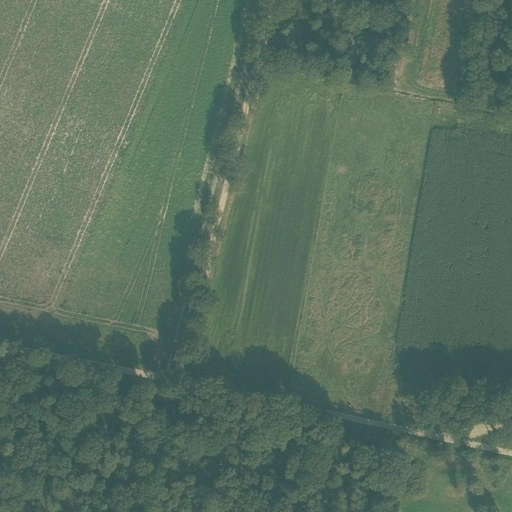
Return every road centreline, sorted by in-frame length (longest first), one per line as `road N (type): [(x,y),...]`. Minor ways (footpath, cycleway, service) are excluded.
road 1 (unclassified): [(511,454),(0,345)]
road 2 (track): [(274,0),(177,379)]
